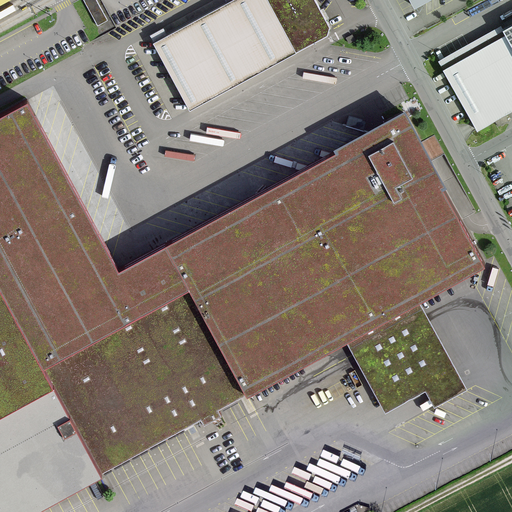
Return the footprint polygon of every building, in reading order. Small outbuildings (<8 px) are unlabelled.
[(82,0),(97,26),(107,20),(95,0),(82,0)] [(229,0),(152,42),(189,110),(326,35),(329,27),(324,17),(314,0),(229,0)] [(511,108),(511,22),(511,23),(503,27),(506,33),(443,69),(477,129),(511,108)] [(354,40),(351,35),(345,38),(348,43),(354,40)] [(451,368),(414,300),(484,262),(442,186),(446,184),(404,107),(381,119),(332,146),(333,147),(111,269),(19,102),(0,112),(0,511),(23,511),(200,417),(203,423),(220,414),(217,408),(347,337),(384,404),(423,383),(451,368)]
